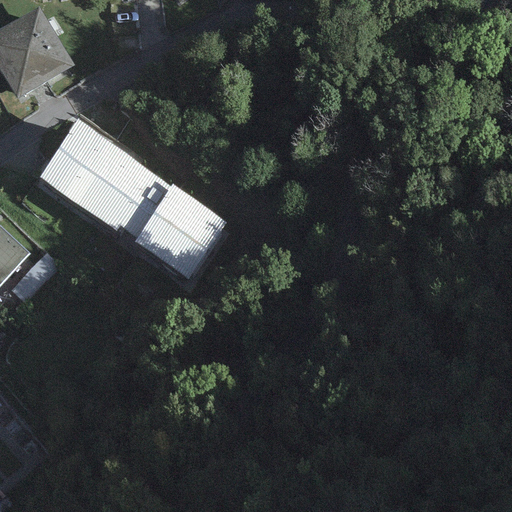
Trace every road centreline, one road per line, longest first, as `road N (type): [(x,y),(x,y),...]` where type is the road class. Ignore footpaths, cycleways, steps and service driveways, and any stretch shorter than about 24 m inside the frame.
road 1 (unclassified): [(180,511),(339,272),(356,166),(372,129),(440,64),(511,33)]
road 2 (residential): [(463,0),(343,20),(250,22),(189,40),(0,148)]
